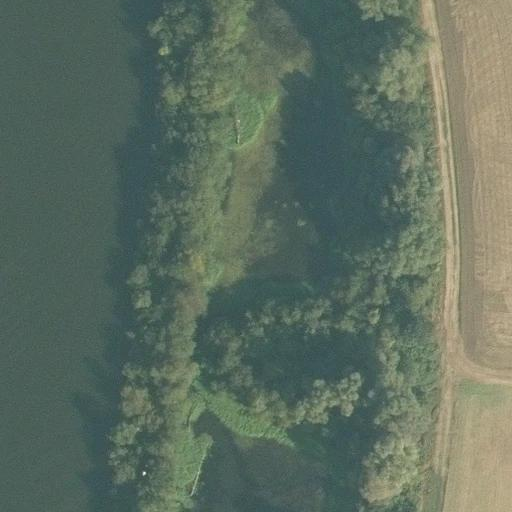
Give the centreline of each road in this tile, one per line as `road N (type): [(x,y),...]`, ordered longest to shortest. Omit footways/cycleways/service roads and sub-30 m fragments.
road 1 (track): [(426,0),(441,83),(453,250),(450,374)]
road 2 (track): [(450,374),(439,511)]
